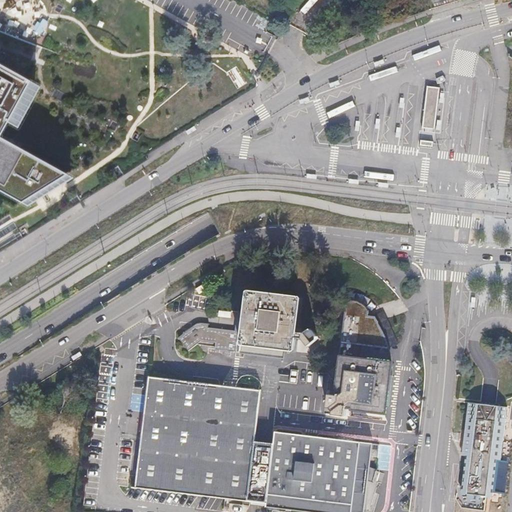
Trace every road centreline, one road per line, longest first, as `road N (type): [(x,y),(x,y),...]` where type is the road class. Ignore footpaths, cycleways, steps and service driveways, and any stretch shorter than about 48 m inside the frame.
road 1 (secondary): [(511,11),(417,36),(310,83),(0,275)]
road 2 (secondary): [(0,352),(184,240),(264,202),(384,169),(511,162)]
road 3 (secondary): [(0,379),(240,240)]
road 4 (unclassified): [(439,252),(438,359),(421,511)]
road 5 (secondary): [(240,240),(270,234),(439,252)]
road 6 (unclassified): [(511,29),(470,47),(449,172)]
